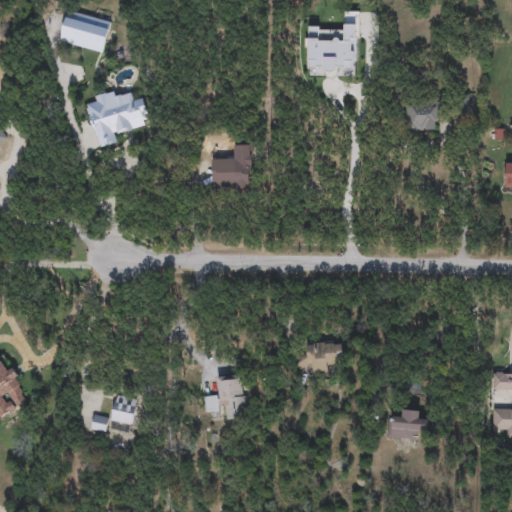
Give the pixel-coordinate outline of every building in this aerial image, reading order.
[(414,25),(408,9),(430,0),(436,16),(414,25)] [(112,22),(104,54),(60,42),(68,11),(112,22)] [(306,77),(307,29),(319,29),(319,32),(344,32),(344,14),(358,14),(358,39),(354,39),(354,77),(306,77)] [(98,149),(87,106),(94,104),(92,97),(117,91),(119,97),(131,94),(133,101),(142,98),(149,125),(116,133),(118,144),(98,149)] [(405,132),(406,101),(437,102),(436,132),(405,132)] [(0,128),(8,139),(0,144),(0,128)] [(250,145),(251,190),(212,191),(212,158),(232,158),(232,146),(250,145)] [(310,366),(299,367),(298,354),(305,354),(304,345),(343,342),(345,362),(330,363),(331,374),(311,376),(310,366)] [(0,362),(5,360),(30,400),(0,419),(0,362)] [(511,435),(492,435),(492,408),(511,408),(511,392),(493,392),(493,373),(511,373),(511,435)] [(248,420),(224,424),(217,382),(242,378),(248,420)] [(139,404),(120,396),(108,426),(128,434),(139,404)] [(216,399),(218,414),(206,416),(203,401),(216,399)] [(432,441),(390,439),(392,412),(434,414),(432,441)] [(92,430),(107,433),(110,419),(95,416),(92,430)]
